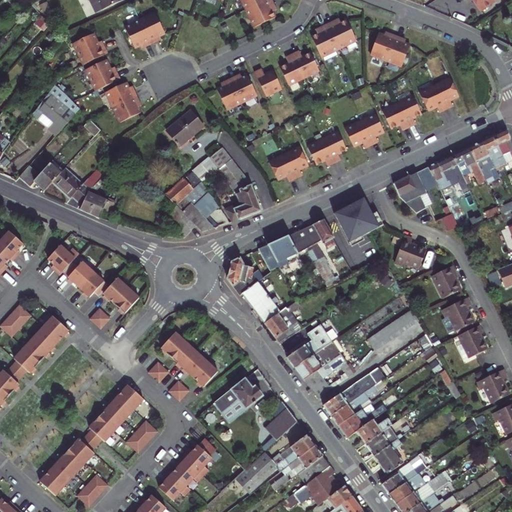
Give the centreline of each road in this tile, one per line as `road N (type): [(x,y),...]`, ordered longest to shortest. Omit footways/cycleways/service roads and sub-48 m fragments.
road 1 (residential): [(376,177),(395,218),(461,253),(511,358)]
road 2 (tertiary): [(254,343),(382,511)]
road 3 (residential): [(115,357),(167,406),(174,426),(99,511)]
road 4 (residential): [(511,95),(481,44),(377,0)]
road 5 (residential): [(308,0),(285,31),(168,80)]
road 6 (residential): [(0,310),(23,287),(37,288),(115,357)]
road 7 (tertiary): [(376,177),(511,114)]
road 8 (tertiary): [(243,238),(376,177)]
